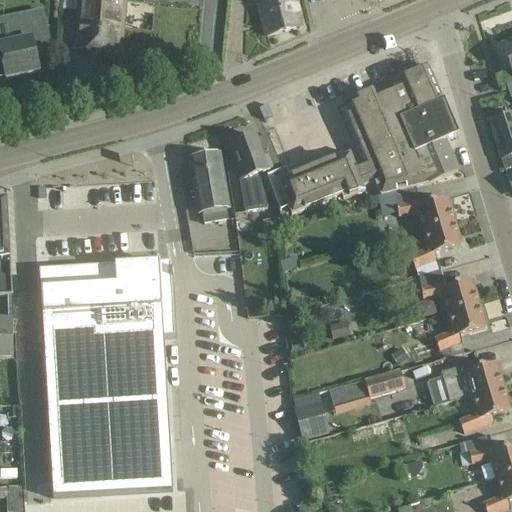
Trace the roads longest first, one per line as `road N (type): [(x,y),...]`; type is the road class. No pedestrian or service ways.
road 1 (tertiary): [(433,12),(219,97),(0,157)]
road 2 (residential): [(511,272),(433,12)]
road 3 (unknown): [(194,468),(38,482)]
